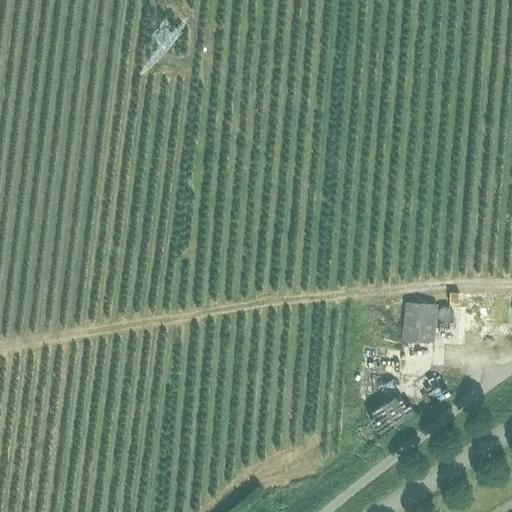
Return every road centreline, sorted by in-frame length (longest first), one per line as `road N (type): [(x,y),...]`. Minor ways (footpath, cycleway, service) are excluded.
road 1 (residential): [(324,511),(511,365)]
road 2 (unclassified): [(383,511),(511,431)]
